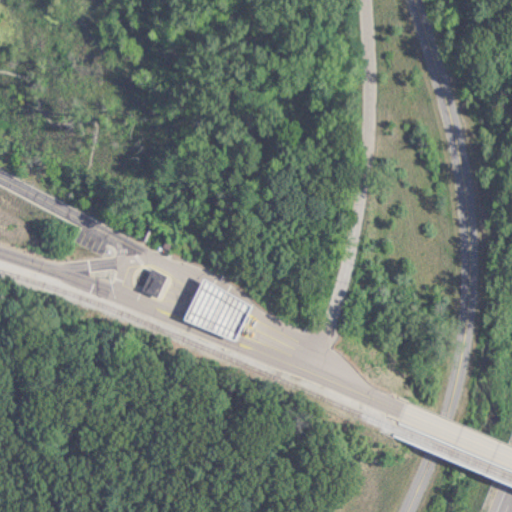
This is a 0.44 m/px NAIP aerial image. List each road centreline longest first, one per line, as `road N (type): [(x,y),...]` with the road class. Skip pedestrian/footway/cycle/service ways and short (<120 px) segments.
road 1 (residential): [(406,511),(450,408),(468,297),(462,169),(415,0)]
road 2 (residential): [(364,0),(372,103),(358,250),(343,301),(308,350)]
